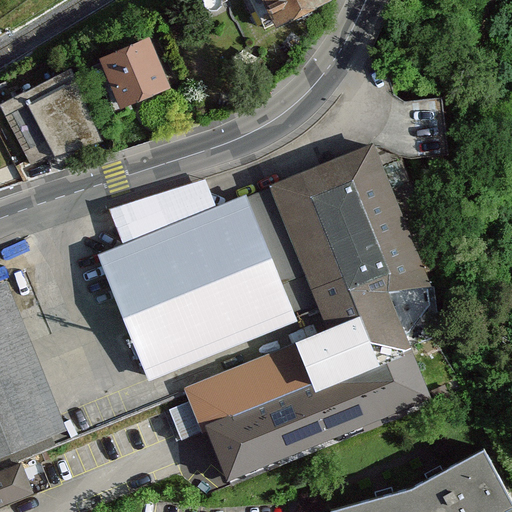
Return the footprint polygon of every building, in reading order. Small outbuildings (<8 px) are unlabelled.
[(326,0),(253,0),(270,30),(326,0)] [(146,43),(95,65),(113,107),(164,85),(146,43)] [(8,97),(41,165),(103,135),(70,68),(8,97)] [(382,289),(427,284),(426,282),(446,274),(443,267),(444,266),(393,140),(339,162),(103,258),(152,378),(324,308),(316,289),(336,281),(340,291),(377,275),(382,289)] [(409,349),(434,338),(421,307),(430,306),(427,284),(382,289),(377,275),(340,291),(336,281),(316,289),(324,308),(334,333),(189,392),(194,402),(166,414),(178,442),(210,429),(409,349)] [(0,307),(0,504),(32,491),(20,461),(57,447),(0,307)] [(409,349),(210,429),(220,454),(230,478),(428,397),(409,349)] [(504,511),(511,508),(511,499),(485,450),(436,476),(412,489),(385,496),(332,511),(331,511),(504,511)]
